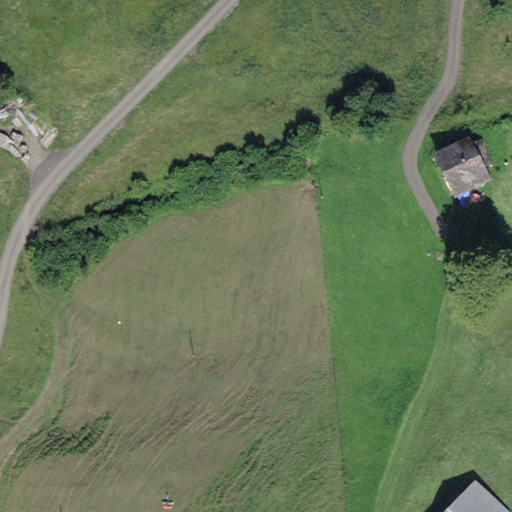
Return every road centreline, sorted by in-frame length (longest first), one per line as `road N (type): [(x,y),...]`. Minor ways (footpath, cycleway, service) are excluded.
road 1 (track): [(459,0),(440,89),(410,160),(448,248),(452,285),(434,371),(381,511)]
road 2 (track): [(0,455),(42,405),(61,353),(63,330),(27,265),(22,225)]
